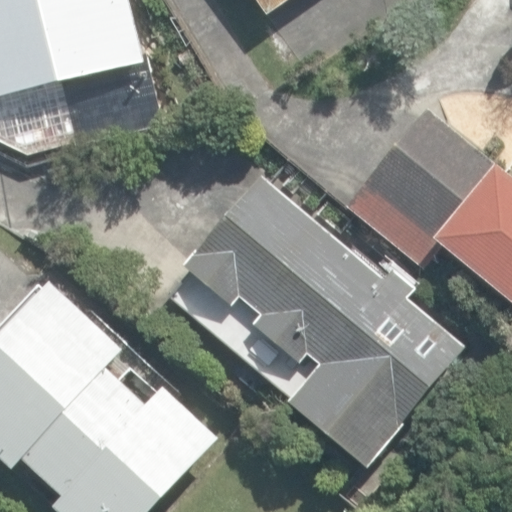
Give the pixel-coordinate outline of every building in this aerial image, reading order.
[(0,0),(0,99),(149,65),(134,0),(0,0)] [(258,0),(269,16),(292,0),(258,0)] [(459,257),(511,301),(511,176),(432,110),(351,208),(439,281),(459,257)] [(50,115),(19,123),(29,162),(60,154),(50,115)] [(290,402),(369,469),(471,348),(411,297),(419,288),(396,268),(388,279),(265,176),(188,268),(191,271),(171,295),(173,297),(294,398),(290,402)] [(53,508),(58,511),(154,511),(223,438),(166,385),(149,404),(111,369),(128,351),(53,281),(45,290),(40,286),(0,329),(0,456),(16,471),(25,462),(63,497),(55,506),(53,508)]
